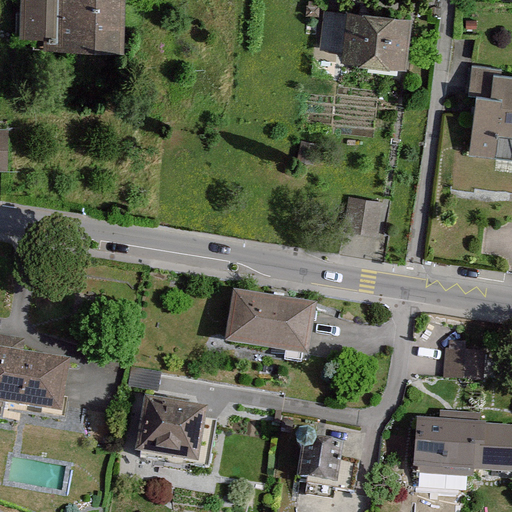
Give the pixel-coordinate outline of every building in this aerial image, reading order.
[(0,0),(0,196),(160,222),(161,123),(230,127),(236,0),(0,0)] [(412,14),(346,10),(343,60),(409,65),(412,14)] [(511,70),(475,66),(466,154),(511,158),(511,70)] [(381,201),(345,197),(340,235),(377,239),(381,201)] [(318,303),(239,287),(228,339),(307,356),(318,303)] [(71,358),(0,347),(0,405),(62,415),(71,358)] [(442,349),(440,378),(482,380),(484,351),(442,349)] [(208,410),(145,402),(138,456),(201,464),(208,410)] [(511,429),(418,423),(414,472),(511,479),(511,429)] [(339,439),(300,434),(293,491),(332,495),(339,439)]
